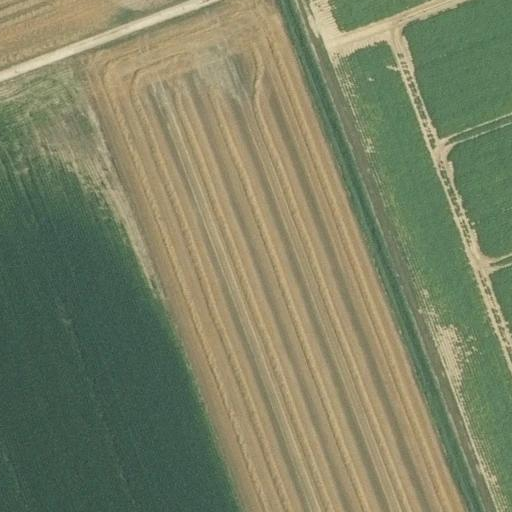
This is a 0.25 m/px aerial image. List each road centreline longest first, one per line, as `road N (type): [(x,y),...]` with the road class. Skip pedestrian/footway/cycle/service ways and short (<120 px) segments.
road 1 (track): [(488,511),(299,0)]
road 2 (track): [(210,0),(0,77)]
